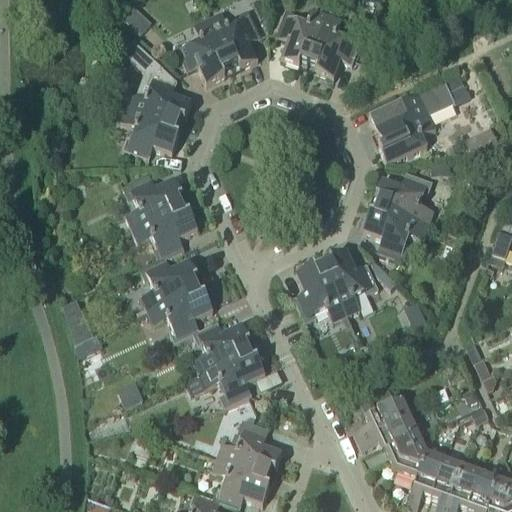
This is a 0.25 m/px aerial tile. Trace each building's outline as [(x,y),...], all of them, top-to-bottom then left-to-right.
[(305,73),(325,20),(310,15),(305,29),(294,26),(295,22),(283,17),(273,44),(284,48),(278,67),(296,74),(298,70),(305,73)] [(218,19),(204,26),(228,76),(234,73),(236,77),(254,68),(246,50),(257,45),(245,18),(233,23),(235,28),(225,33),(218,19)] [(339,25),(325,20),(305,73),(314,76),(312,80),(331,87),(338,67),(349,71),(359,45),(346,41),(345,44),(334,40),(339,25)] [(228,76),(204,26),(191,32),(197,46),(186,51),(185,48),(173,53),(185,78),(195,74),(203,92),(221,83),(220,79),(228,76)] [(165,82),(130,49),(119,60),(141,82),(133,104),(128,102),(122,117),(174,136),(177,128),(181,130),(188,111),(169,104),(174,91),(163,87),(165,82)] [(442,87),(367,123),(380,152),(376,154),(384,172),(425,153),(419,141),(433,134),(427,121),(453,109),(450,105),(464,98),(456,80),(442,87)] [(171,143),(174,136),(122,117),(117,131),(132,136),(128,148),(124,146),(119,159),(146,168),(150,157),(169,164),(175,145),(171,143)] [(487,134),(462,146),(470,165),(495,153),(487,134)] [(376,206),(373,215),(426,234),(432,219),(417,214),(421,203),(425,204),(431,189),(404,180),(399,193),(379,186),(372,204),(376,206)] [(123,223),(129,237),(179,215),(175,206),(179,204),(171,186),(153,195),(146,181),(120,194),(126,208),(132,205),(137,217),(123,223)] [(182,221),(179,215),(129,237),(136,252),(150,245),(155,256),(152,257),(157,268),(163,266),(181,257),(176,246),(194,238),(186,219),(182,221)] [(421,248),(426,234),(373,215),(371,221),(367,220),(360,239),(379,246),(374,260),(401,269),(407,255),(403,254),(407,243),(421,248)] [(504,264),(511,243),(511,242),(500,238),(492,259),(504,264)] [(328,270),(320,273),(344,324),(358,318),(351,303),(362,298),(363,302),(375,297),(364,271),(352,276),(344,258),(326,266),(328,270)] [(167,276),(163,266),(157,268),(139,277),(144,288),(148,287),(153,298),(139,304),(145,318),(194,295),(190,287),(194,286),(186,267),(167,276)] [(344,324),(320,273),(313,277),(311,273),(293,281),(301,300),(290,305),(302,331),(314,325),(312,322),(323,316),(330,331),(344,324)] [(197,302),(194,295),(145,318),(151,331),(165,325),(170,335),(166,337),(172,348),(190,340),(196,337),(191,327),(209,319),(201,301),(197,302)] [(418,306),(405,312),(415,334),(428,328),(418,306)] [(214,329),(196,337),(190,340),(195,352),(198,351),(203,362),(189,369),(196,382),(245,359),(242,351),(246,350),(238,332),(219,341),(214,329)] [(249,366),(245,359),(196,382),(202,396),(215,390),(220,400),(215,402),(221,414),(248,402),(242,391),(261,382),(253,364),(249,366)] [(138,386),(119,390),(123,410),(142,406),(138,386)] [(356,449),(408,424),(400,406),(374,418),(363,423),(367,431),(351,439),(356,449)] [(357,412),(363,423),(374,418),(368,407),(357,412)] [(416,442),(408,424),(356,449),(360,458),(376,450),(379,458),(416,442)] [(219,451),(213,465),(265,485),(268,477),(272,479),(279,460),(260,453),(266,436),(239,427),(233,444),(237,445),(233,456),(219,451)] [(414,487),(424,459),(416,442),(379,458),(359,468),(365,479),(388,468),(393,478),(414,487)] [(429,503),(443,466),(424,459),(414,487),(404,511),(416,511),(421,501),(429,503)] [(262,492),(265,485),(213,465),(208,480),(222,485),(218,496),(215,495),(211,507),(218,509),(224,511),(238,511),(241,506),(256,511),(259,511),(266,494),(262,492)] [(446,511),(461,472),(443,466),(429,503),(437,507),(435,511),(446,511)] [(466,511),(479,479),(461,472),(446,511),(466,511)] [(487,511),(497,485),(479,479),(466,511),(487,511)] [(511,511),(511,490),(497,485),(487,511),(511,511)] [(216,511),(218,509),(211,507),(191,500),(187,511),(216,511)]
